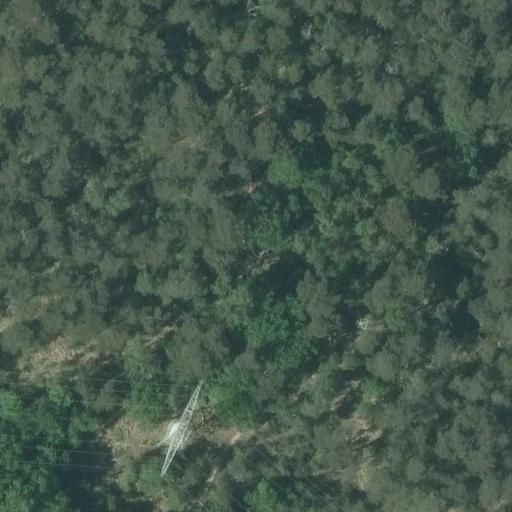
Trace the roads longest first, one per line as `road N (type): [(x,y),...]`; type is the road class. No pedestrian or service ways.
road 1 (track): [(368,511),(284,397),(288,219),(157,0)]
road 2 (unknown): [(511,299),(371,334),(224,445),(193,503)]
